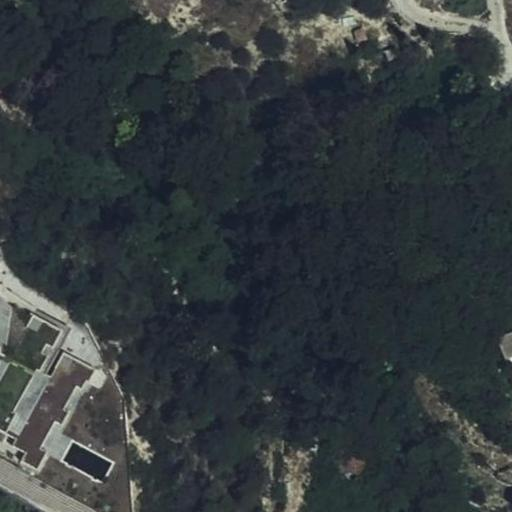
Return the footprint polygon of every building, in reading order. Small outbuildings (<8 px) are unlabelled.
[(105,61),(135,101),(137,102),(191,143),(198,133),(206,122),(200,120),(153,81),(109,56),(105,61)] [(210,142),(219,131),(206,122),(198,133),(210,142)] [(292,165),(288,133),(246,141),(251,173),(292,165)] [(0,307),(0,442),(17,452),(11,464),(27,474),(37,455),(31,452),(45,427),(53,431),(61,417),(55,413),(67,392),(75,395),(86,375),(43,352),(31,376),(21,370),(43,331),(0,307)] [(511,360),(511,336),(494,344),(495,350),(503,366),(511,360)] [(385,448),(354,418),(337,436),(347,447),(337,459),(338,467),(354,482),(362,474),(360,470),(376,453),(379,455),(385,448)]
